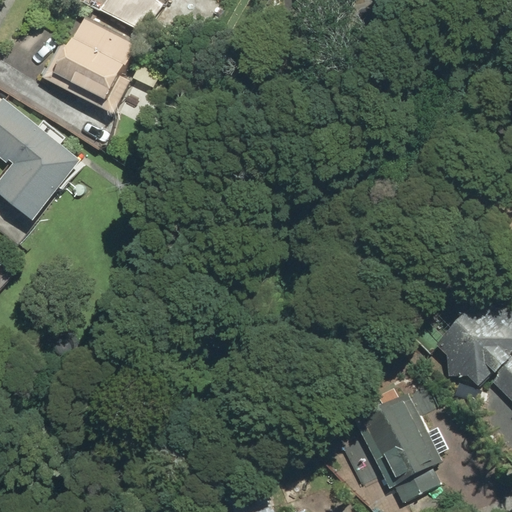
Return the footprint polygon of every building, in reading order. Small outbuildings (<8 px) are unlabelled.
[(342,0),(383,28),(403,0),(342,0)] [(85,13),(52,80),(117,112),(150,46),(85,13)] [(0,181),(0,190),(35,219),(83,159),(5,96),(0,102),(0,151),(15,163),(0,181)] [(0,268),(8,259),(0,251),(0,268)] [(511,309),(491,290),(441,343),(485,384),(492,377),(511,396),(511,309)] [(447,462),(410,392),(401,397),(396,388),(357,408),(405,502),(443,483),(435,468),(447,462)] [(302,511),(303,511),(299,511),(274,511),(271,503),(248,511),(302,511)]
